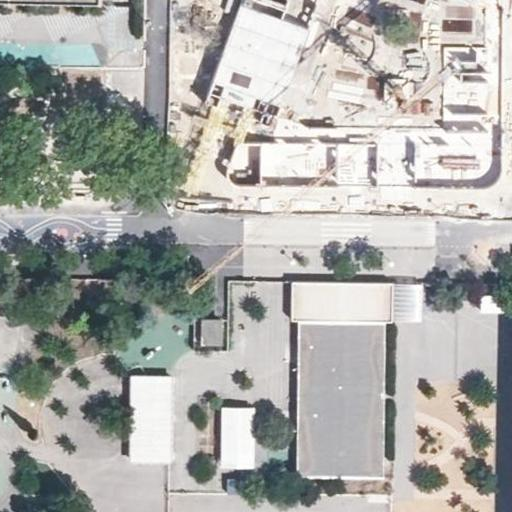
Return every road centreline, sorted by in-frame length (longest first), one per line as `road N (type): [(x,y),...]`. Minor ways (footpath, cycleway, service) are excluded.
road 1 (residential): [(511,233),(151,230)]
road 2 (unknown): [(449,233),(456,0)]
